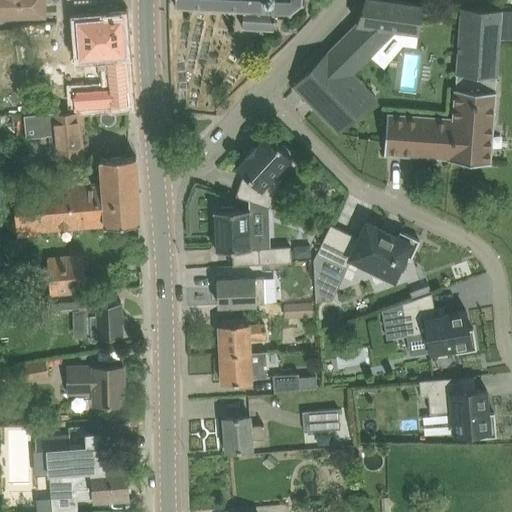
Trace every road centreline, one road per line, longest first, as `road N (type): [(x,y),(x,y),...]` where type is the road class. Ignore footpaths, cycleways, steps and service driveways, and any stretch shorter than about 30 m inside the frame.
road 1 (residential): [(262,93),(348,180),(488,254),(511,355)]
road 2 (tertiary): [(168,511),(158,171)]
road 3 (tertiary): [(158,171),(149,0)]
road 4 (tertiary): [(158,171),(207,151),(262,93)]
road 5 (tertiary): [(262,93),(341,0)]
